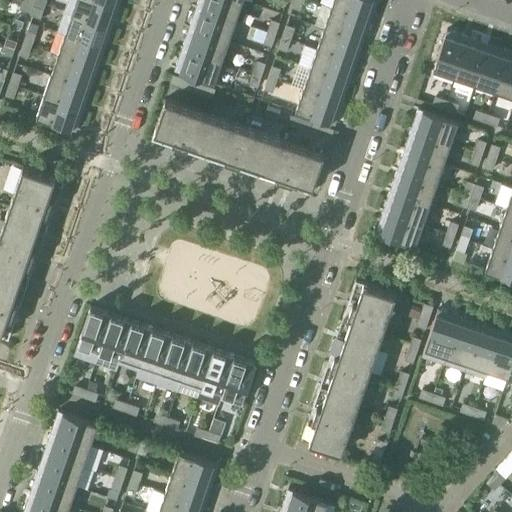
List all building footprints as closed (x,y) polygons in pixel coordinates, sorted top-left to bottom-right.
[(34,0),(33,4),(43,8),(46,0),(45,0),(34,0)] [(99,0),(67,0),(64,11),(111,27),(111,26),(118,7),(118,6),(99,0)] [(197,0),(195,6),(235,20),(241,0),(197,0)] [(303,0),(293,0),(292,6),(300,9),(303,0)] [(332,0),(330,7),(370,20),(376,1),(376,0),(332,0)] [(27,11),(30,12),(32,5),(21,1),(19,9),(27,11)] [(32,5),(30,12),(32,13),(41,16),(43,8),(33,4),(32,5)] [(188,26),(188,27),(228,41),(235,20),(195,6),(195,8),(188,26)] [(330,7),(323,27),(363,41),(363,40),(369,21),(370,20),(330,7)] [(64,11),(57,31),(104,47),(111,28),(111,27),(64,11)] [(270,20),(266,31),(275,34),(279,23),(270,20)] [(34,34),(37,25),(29,22),(26,31),(34,34)] [(285,25),(282,36),(290,39),(294,28),(285,25)] [(181,47),(221,61),(228,41),(188,27),(188,28),(181,47)] [(275,34),(266,31),(254,27),(251,38),(263,42),(271,44),(275,34)] [(323,27),(316,48),(356,61),(362,42),(363,41),(323,27)] [(433,69),(454,76),(468,36),(467,36),(446,29),(433,69)] [(26,31),(23,42),(31,45),(34,34),(26,31)] [(64,34),(57,54),(97,68),(97,67),(104,48),(104,47),(57,31),(57,32),(64,34)] [(290,39),(282,36),(278,47),(286,50),(290,39)] [(454,76),(475,83),(488,43),(469,37),(468,36),(454,76)] [(6,38),(3,45),(14,49),(17,41),(6,38)] [(31,45),(23,42),(19,53),(27,55),(31,45)] [(475,83),(495,90),(509,50),(508,50),(489,44),(488,43),(475,83)] [(14,49),(3,45),(1,53),(11,56),(14,49)] [(221,61),(181,47),(181,49),(175,67),(174,69),(214,83),(221,61)] [(316,48),(309,68),(349,82),(349,81),(356,62),(356,61),(316,48)] [(495,90),(511,95),(511,51),(509,50),(495,90)] [(57,54),(50,74),(90,88),(90,87),(97,69),(97,68),(57,54)] [(256,61),(253,72),(261,75),(265,64),(256,61)] [(272,66),(268,77),(276,80),(280,69),(272,66)] [(309,68),(302,89),(342,102),(349,83),(349,82),(309,68)] [(12,72),(9,83),(17,86),(21,75),(12,72)] [(261,75),(253,72),(249,83),(257,85),(261,75)] [(50,74),(43,95),(83,109),(83,108),(90,89),(90,88),(50,74)] [(169,82),(178,85),(181,77),(172,74),(169,82)] [(178,85),(186,88),(189,80),(181,77),(178,85)] [(276,80),(268,77),(264,88),(272,90),(276,80)] [(186,88),(194,91),(197,83),(189,80),(186,88)] [(17,86),(9,83),(5,94),(13,97),(17,86)] [(194,91),(203,94),(206,86),(197,83),(194,91)] [(206,86),(203,94),(211,97),(214,89),(206,86)] [(342,102),(302,89),(295,110),(335,124),(335,122),(342,103),(342,102)] [(83,109),(43,95),(43,96),(36,117),(76,130),(76,128),(83,110),(83,109)] [(433,104),(443,108),(446,99),(435,96),(433,104)] [(234,167),(236,168),(256,174),(258,175),(286,185),(288,185),(310,193),(310,191),(324,153),(165,98),(152,136),(151,139),(173,146),(175,147),(204,157),(205,157),(234,167)] [(446,99),(443,108),(454,111),(457,103),(446,99)] [(410,128),(410,129),(415,131),(450,143),(457,121),(417,107),(417,108),(417,109),(415,114),(410,128)] [(474,118),(484,122),(487,113),(476,110),(474,118)] [(487,113),(484,122),(495,125),(498,117),(487,113)] [(288,123),(296,126),(299,117),(291,114),(288,123)] [(296,126),(305,129),(308,120),(299,117),(296,126)] [(305,129),(313,131),(316,123),(308,120),(305,129)] [(313,131),(322,134),(325,126),(316,123),(313,131)] [(325,126),(322,134),(330,137),(333,129),(325,126)] [(403,148),(403,149),(415,154),(443,163),(450,143),(415,131),(410,129),(403,148)] [(477,140),(473,150),(482,153),(485,142),(477,140)] [(491,144),(487,155),(496,158),(499,147),(491,144)] [(396,169),(396,170),(415,176),(436,183),(443,163),(415,154),(403,149),(403,150),(396,169)] [(482,153),(473,150),(470,161),(478,164),(482,153)] [(496,158),(487,155),(484,166),(492,169),(496,158)] [(44,233),(44,231),(54,203),(55,201),(62,179),(22,165),(0,231),(0,335),(8,338),(16,316),(16,314),(26,286),(27,284),(36,255),(37,253),(44,233)] [(389,189),(389,190),(415,199),(429,204),(436,183),(415,176),(396,170),(389,189)] [(466,182),(462,192),(471,195),(474,184),(471,183),(466,182)] [(474,184),(471,195),(479,198),(483,187),(477,185),(474,184)] [(382,210),(382,211),(415,222),(422,224),(429,204),(415,199),(389,190),(389,191),(382,210)] [(464,205),(467,206),(471,195),(462,192),(459,203),(464,205)] [(471,195),(467,206),(470,207),(475,209),(479,198),(471,195)] [(511,209),(505,207),(498,228),(511,232),(511,209)] [(415,222),(382,211),(375,232),(415,246),(415,244),(422,224),(415,222)] [(449,222),(445,232),(454,235),(457,224),(449,222)] [(463,226),(459,237),(468,240),(471,229),(463,226)] [(511,232),(498,228),(491,248),(511,255),(511,232)] [(454,235),(445,232),(442,243),(450,246),(454,235)] [(468,240),(459,237),(456,248),(464,251),(468,240)] [(511,255),(491,248),(484,270),(511,279),(511,255)] [(309,414),(308,416),(301,438),(341,452),(395,293),(355,279),(348,301),(347,303),(337,332),(337,333),(327,362),(326,364),(319,384),(319,386),(309,414)] [(423,302),(420,313),(428,316),(432,305),(423,302)] [(73,354),(95,362),(112,313),(90,306),(73,354)] [(422,355),(443,362),(459,315),(458,315),(440,309),(438,308),(422,355)] [(95,362),(115,369),(132,320),(112,313),(95,362)] [(428,316),(420,313),(416,324),(424,327),(428,316)] [(443,362),(464,369),(480,322),(478,322),(460,315),(459,315),(443,362)] [(135,375),(136,376),(152,327),(132,320),(115,369),(116,369),(118,362),(137,369),(135,375)] [(464,369),(484,376),(500,329),(499,329),(480,322),(464,369)] [(136,376),(156,383),(173,334),(152,327),(136,376)] [(487,369),(507,376),(511,361),(511,333),(501,329),(500,329),(484,376),(485,376),(487,369)] [(156,383),(177,390),(193,341),(173,334),(156,383)] [(412,337),(408,347),(415,350),(416,350),(420,340),(415,338),(412,337)] [(197,396),(197,397),(214,348),(193,341),(177,390),(180,383),(199,390),(197,396)] [(415,350),(408,347),(404,358),(413,361),(415,354),(416,350),(415,350)] [(197,397),(218,404),(234,355),(214,348),(197,397)] [(234,355),(218,404),(221,397),(242,404),(256,362),(234,355)] [(400,371),(396,382),(405,385),(408,374),(400,371)] [(405,385),(396,382),(393,393),(401,395),(405,385)] [(72,393),(83,396),(85,388),(75,385),(72,393)] [(85,388),(83,396),(93,400),(93,399),(96,392),(85,388)] [(419,397),(430,401),(433,392),(422,389),(419,397)] [(433,392),(430,401),(441,404),(444,396),(433,392)] [(113,407),(124,411),(127,402),(116,399),(113,406),(113,407)] [(127,402),(124,411),(135,414),(137,406),(127,402)] [(460,411),(471,415),(474,406),(463,403),(460,411)] [(388,406),(384,417),(393,419),(396,409),(388,406)] [(474,406),(471,415),(482,418),(485,410),(474,406)] [(51,430),(50,431),(90,445),(97,423),(58,409),(57,410),(57,412),(51,430)] [(154,421),(165,424),(167,416),(157,413),(154,420),(154,421)] [(494,413),(491,422),(501,425),(508,418),(494,413)] [(167,416),(165,424),(175,428),(178,420),(167,416)] [(393,419),(384,417),(381,427),(389,430),(393,419)] [(195,435),(205,438),(208,431),(197,427),(195,434),(195,435)] [(44,450),(43,452),(83,465),(90,445),(50,431),(50,432),(44,450)] [(208,431),(205,438),(216,442),(218,434),(208,431)] [(133,449),(136,450),(140,440),(132,437),(128,447),(133,449)] [(140,440),(136,450),(140,452),(145,453),(148,443),(140,440)] [(377,440),(373,450),(381,453),(385,443),(377,440)] [(511,448),(503,458),(511,465),(511,448)] [(177,450),(170,472),(211,486),(211,485),(218,464),(177,450)] [(381,453),(373,450),(369,461),(378,464),(381,453)] [(37,471),(36,472),(76,486),(83,465),(43,452),(37,471)] [(496,470),(491,476),(499,484),(505,478),(511,469),(511,465),(503,458),(494,468),(495,469),(496,470)] [(119,465),(115,476),(123,479),(127,468),(119,465)] [(133,470),(130,481),(138,484),(141,473),(133,470)] [(30,491),(29,492),(69,506),(76,486),(36,472),(36,473),(30,491)] [(170,472),(163,493),(204,506),(204,505),(211,486),(170,472)] [(123,479),(115,476),(111,487),(119,489),(123,479)] [(499,484),(491,476),(485,482),(494,490),(499,484)] [(138,484),(130,481),(126,492),(134,495),(138,484)] [(280,509),(287,511),(323,511),(327,502),(287,488),(280,509)] [(23,511),(22,511),(66,511),(69,506),(29,492),(29,493),(23,511)] [(163,493),(156,511),(201,511),(203,507),(204,506),(163,493)]
